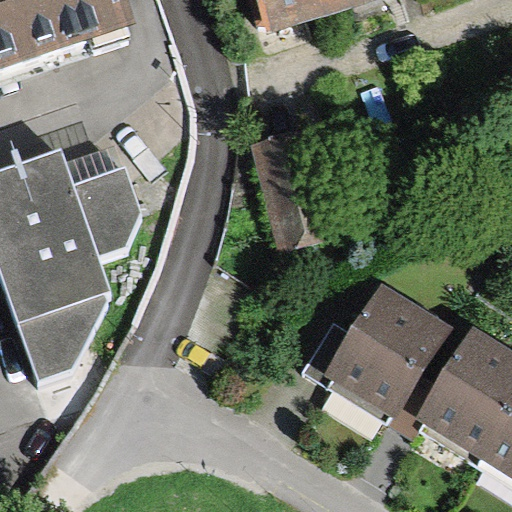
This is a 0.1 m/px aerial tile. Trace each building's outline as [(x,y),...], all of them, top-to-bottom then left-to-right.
[(138,21),(131,0),(0,0),(0,79),(131,35),(128,25),(138,21)] [(255,0),(267,34),(366,0),(255,0)] [(308,131),(250,145),(277,255),(335,241),(308,131)] [(75,185),(124,167),(116,145),(67,163),(75,185)] [(67,163),(61,150),(0,170),(0,270),(38,381),(75,370),(112,292),(100,255),(127,248),(141,214),(124,167),(75,185),(67,163)] [(455,327),(382,283),(351,334),(325,375),(334,381),(328,389),(387,426),(393,416),(398,418),(448,337),(455,327)] [(325,375),(351,334),(334,323),(303,373),(328,389),(334,381),(325,375)] [(425,423),(482,458),(511,409),(511,350),(473,326),(461,345),(416,417),(425,423)] [(461,345),(448,337),(398,418),(393,416),(387,426),(413,442),(419,432),(425,423),(416,417),(461,345)] [(511,409),(482,458),(511,476),(511,409)] [(511,476),(482,458),(425,423),(419,432),(511,488),(511,476)]
